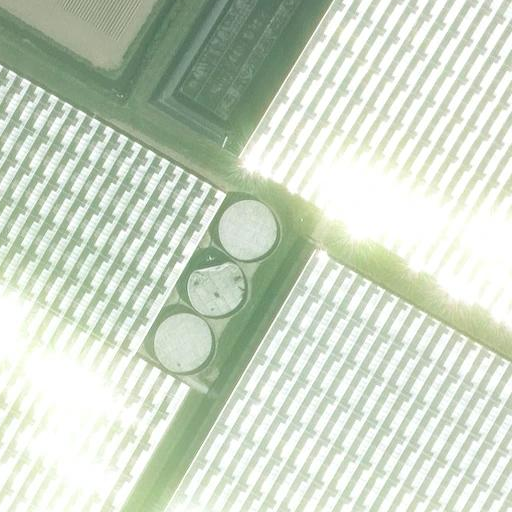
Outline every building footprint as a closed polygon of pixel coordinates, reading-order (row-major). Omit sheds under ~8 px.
[(511,0),(334,0),(239,157),(511,322),(511,0)] [(0,511),(119,511),(190,388),(134,356),(226,195),(0,65),(0,511)] [(272,259),(275,203),(224,200),(222,243),(238,244),(238,258),(272,259)] [(511,511),(511,364),(315,251),(163,511),(511,511)] [(240,306),(244,261),(194,257),(190,302),(240,306)] [(204,362),(215,321),(167,308),(156,348),(178,354),(174,368),(201,375),(204,362)]
